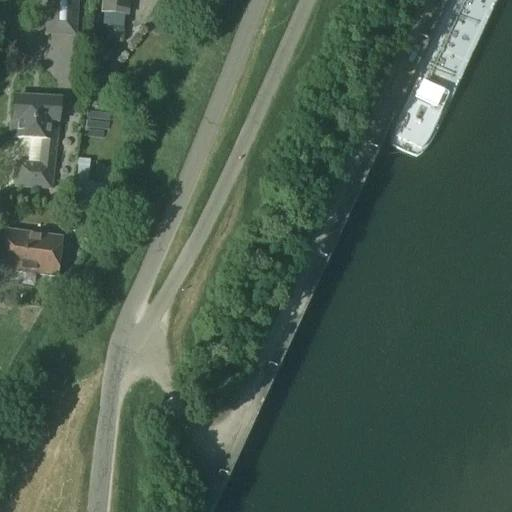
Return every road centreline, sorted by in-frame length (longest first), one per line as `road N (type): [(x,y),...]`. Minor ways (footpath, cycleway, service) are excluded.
road 1 (unclassified): [(117,360),(142,339),(199,235),(305,0)]
road 2 (unclassified): [(117,360),(257,0)]
road 3 (unclassified): [(99,511),(117,360)]
